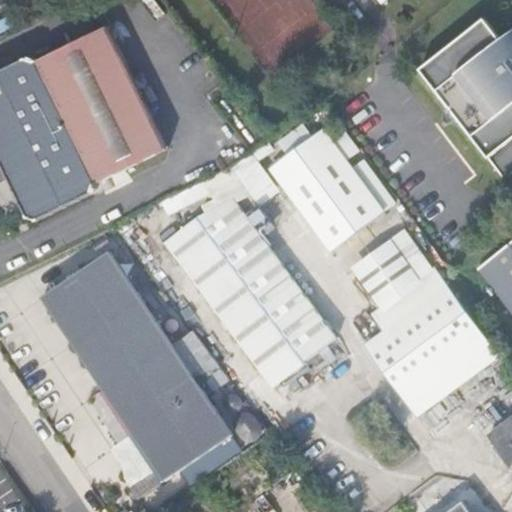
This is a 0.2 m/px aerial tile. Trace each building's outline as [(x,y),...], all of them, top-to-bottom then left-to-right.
[(426,72),(490,161),(511,144),(511,41),(505,47),(489,26),(426,72)] [(97,182),(167,148),(107,27),(36,63),(28,59),(0,73),(0,143),(2,148),(0,148),(0,163),(8,160),(24,192),(33,211),(43,216),(52,212),(93,193),(97,182)] [(279,145),(289,158),(314,139),(304,126),(279,145)] [(327,135),(344,158),(356,150),(338,126),(327,135)] [(331,250),(383,212),(351,168),(344,158),(327,135),(324,131),(314,139),(289,158),(272,170),(331,250)] [(511,144),(490,161),(506,182),(511,177),(511,144)] [(252,152),(231,166),(245,184),(266,169),(252,152)] [(351,168),(383,212),(394,205),(361,159),(351,168)] [(231,166),(207,180),(222,201),(229,196),(245,184),(231,166)] [(229,196),(222,201),(196,219),(268,317),(302,360),(334,336),(273,254),(229,196)] [(268,317),(196,219),(165,242),(233,333),(271,383),(302,360),(268,317)] [(350,270),(378,311),(430,272),(400,232),(350,270)] [(511,241),(481,263),(511,308),(511,241)] [(42,297),(169,479),(235,433),(108,251),(42,297)] [(418,415),(498,355),(433,270),(430,272),(378,311),(373,315),(386,332),(366,347),(418,415)] [(511,465),(511,464),(511,417),(488,435),(511,465)] [(470,511),(460,499),(442,511),(470,511)]
